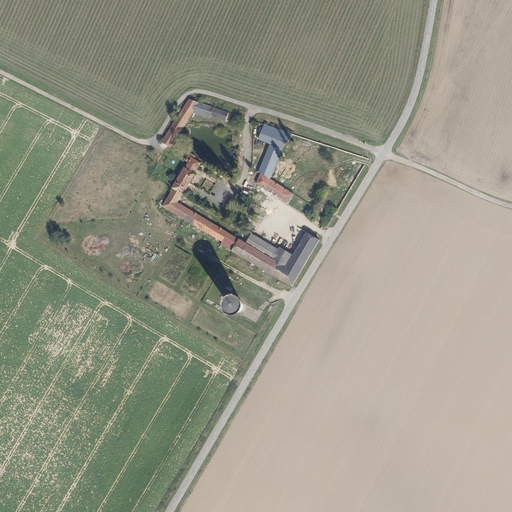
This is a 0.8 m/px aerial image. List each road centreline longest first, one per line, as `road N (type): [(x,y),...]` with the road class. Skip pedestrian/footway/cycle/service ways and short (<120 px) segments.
road 1 (secondary): [(170,511),(296,291),(405,122),(434,0)]
road 2 (track): [(0,71),(150,143),(196,91),(250,106)]
road 3 (track): [(511,205),(488,203),(383,154)]
road 4 (unknown): [(197,179),(240,179),(246,119),(255,108)]
